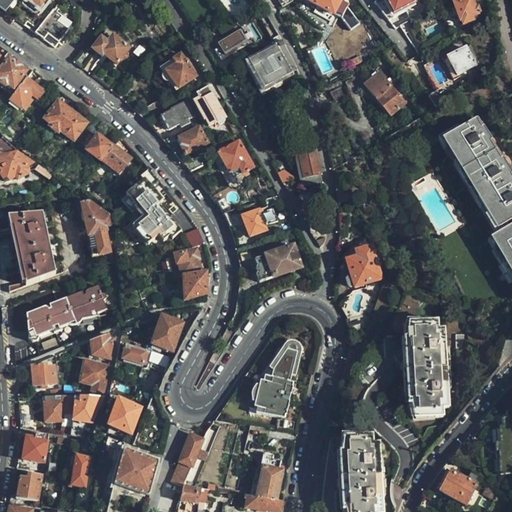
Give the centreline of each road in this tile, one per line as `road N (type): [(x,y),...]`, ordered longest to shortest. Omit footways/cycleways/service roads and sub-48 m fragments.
road 1 (tertiary): [(0,24),(134,131),(216,229),(228,279),(220,312),(181,384),(185,403),(207,404),(275,310),(315,307)]
road 2 (residential): [(330,259),(313,252),(216,75),(164,0)]
road 3 (residential): [(330,259),(328,184),(303,72),(264,0)]
road 4 (tertiary): [(315,307),(331,323),(335,349),(298,511)]
road 5 (residential): [(511,377),(468,422),(409,511)]
